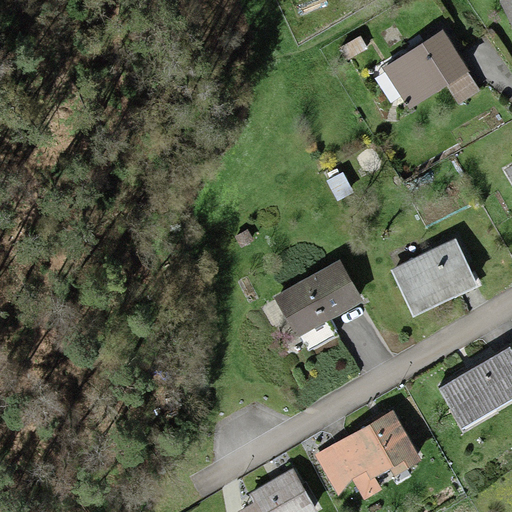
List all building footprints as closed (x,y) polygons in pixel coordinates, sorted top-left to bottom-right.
[(438,38),(382,75),(404,110),(461,74),(438,38)] [(450,245),(390,274),(411,317),(471,288),(450,245)] [(335,269),(271,305),(291,340),(355,305),(335,269)] [(511,366),(505,355),(435,396),(457,433),(511,401),(511,366)] [(387,417),(310,461),(330,496),(361,478),(365,484),(386,472),(391,480),(415,466),(387,417)] [(250,511),(310,511),(289,476),(246,502),(252,511),(250,511)]
